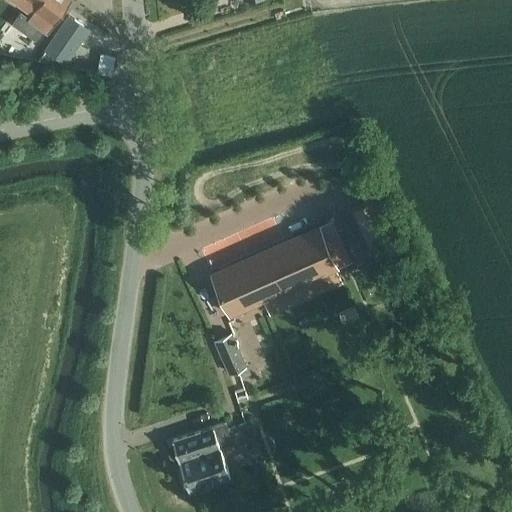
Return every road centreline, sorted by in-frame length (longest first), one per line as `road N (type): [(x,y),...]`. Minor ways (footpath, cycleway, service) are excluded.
road 1 (residential): [(132,511),(113,442),(113,391),(135,242),(138,99)]
road 2 (unclassified): [(0,130),(138,99)]
